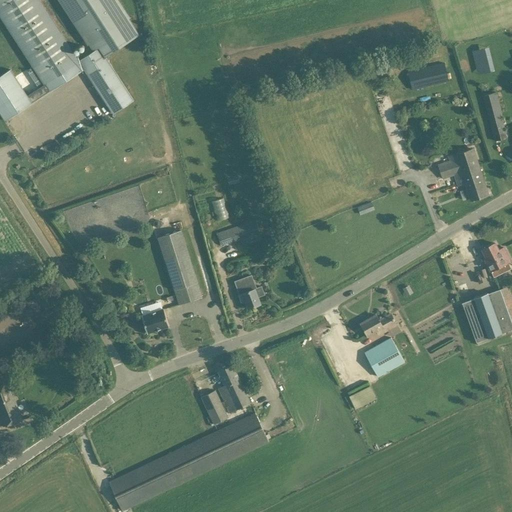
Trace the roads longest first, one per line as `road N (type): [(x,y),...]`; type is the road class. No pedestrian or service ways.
road 1 (residential): [(130,385),(326,305),(511,195)]
road 2 (unclassified): [(130,385),(0,172)]
road 3 (unclassified): [(0,473),(130,385)]
